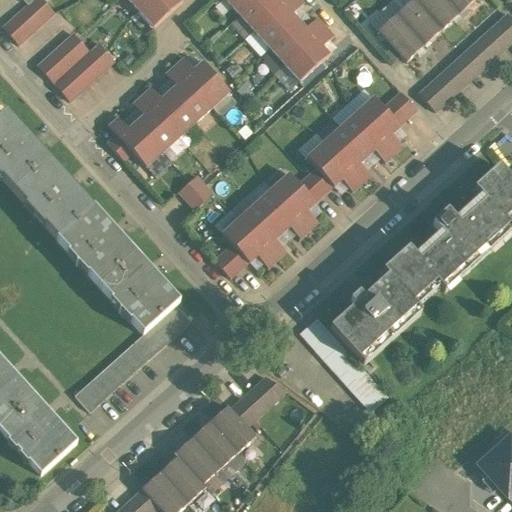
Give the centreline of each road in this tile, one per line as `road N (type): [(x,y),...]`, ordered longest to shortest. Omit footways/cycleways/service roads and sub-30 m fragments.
road 1 (residential): [(251,332),(453,150)]
road 2 (residential): [(50,511),(251,332)]
road 3 (residential): [(76,136),(251,332)]
road 4 (residential): [(320,0),(453,150)]
road 5 (residential): [(76,136),(177,36),(170,23),(195,0)]
